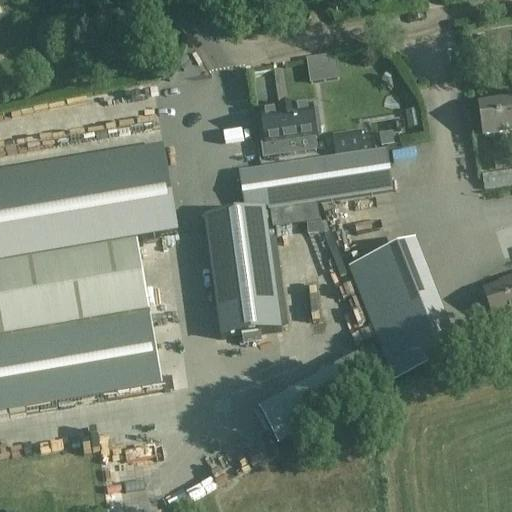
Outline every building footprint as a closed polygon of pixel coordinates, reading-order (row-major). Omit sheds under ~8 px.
[(194,75),(206,63),(192,48),(180,60),(194,75)] [(18,90),(11,81),(3,87),(10,96),(18,90)] [(511,135),(511,103),(480,108),(484,139),(511,135)] [(262,118),(257,118),(263,161),(286,158),(284,144),(316,139),(316,135),(320,135),(317,111),(312,112),(311,108),(262,115),(262,118)] [(360,132),(330,137),(333,154),(333,158),(364,153),(363,149),(360,132)] [(0,268),(182,238),(166,147),(0,175),(0,268)] [(387,152),(239,174),(244,215),(268,211),(268,214),(295,209),(394,194),(387,152)] [(511,172),(503,174),(482,177),(484,193),(511,188),(511,172)] [(265,215),(204,223),(220,342),(282,333),(265,215)] [(304,227),(306,266),(322,265),(319,226),(304,227)] [(409,246),(364,264),(409,377),(454,359),(409,246)] [(138,247),(0,271),(0,342),(149,317),(138,247)] [(333,282),(332,267),(317,268),(319,297),(328,296),(327,283),(333,282)] [(511,280),(508,282),(508,285),(484,293),(495,324),(511,318),(511,280)] [(0,415),(161,387),(149,317),(0,342),(0,415)] [(403,374),(395,351),(375,358),(384,381),(403,374)] [(359,362),(295,396),(262,413),(280,447),(377,395),(359,362)] [(271,385),(269,375),(236,380),(238,391),(271,385)]
